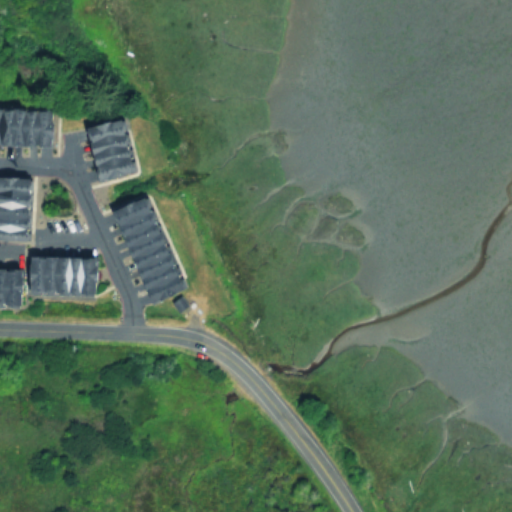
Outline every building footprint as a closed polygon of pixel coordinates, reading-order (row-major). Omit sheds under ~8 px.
[(0,144),(40,146),(42,109),(0,107),(0,144)] [(123,171),(111,118),(75,126),(87,179),(123,171)] [(0,239),(15,240),(20,178),(0,175),(0,239)] [(100,210),(142,303),(175,288),(133,195),(100,210)] [(19,293),(88,292),(88,280),(92,280),(92,255),(18,256),(19,293)] [(0,306),(10,306),(11,268),(0,267),(0,306)]
